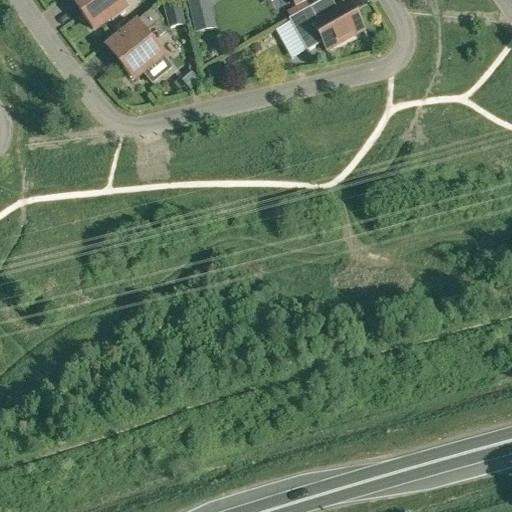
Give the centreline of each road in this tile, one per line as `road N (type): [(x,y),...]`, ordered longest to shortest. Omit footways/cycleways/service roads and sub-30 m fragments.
road 1 (residential): [(388,0),(406,36),(392,70),(135,130),(104,116),(19,0)]
road 2 (trunk): [(278,511),(511,441)]
